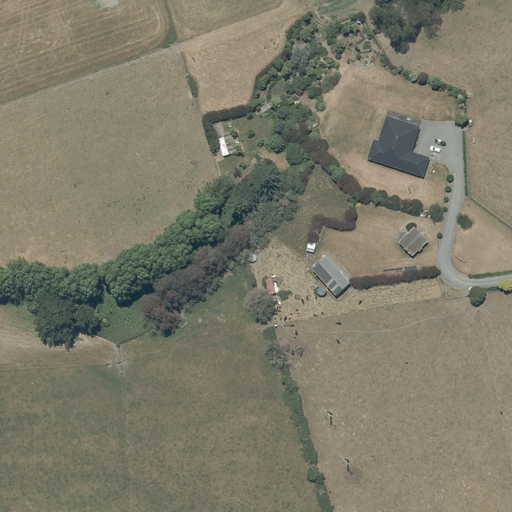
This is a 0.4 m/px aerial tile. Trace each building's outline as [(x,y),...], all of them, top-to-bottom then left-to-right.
[(420,124),(388,114),(379,140),(374,139),(368,159),(423,176),(429,157),(412,152),(420,124)] [(321,229),(311,227),(307,250),(317,251),(321,229)] [(427,240),(414,227),(408,233),(403,229),(394,238),(413,255),(427,240)] [(325,282),(329,287),(337,295),(351,282),(326,256),(312,269),(325,282)] [(418,264),(404,266),(405,275),(419,273),(418,264)] [(277,290),(273,277),(263,281),(268,293),(277,290)]
